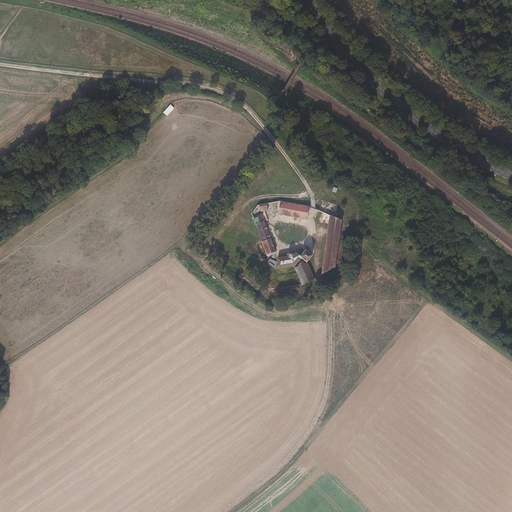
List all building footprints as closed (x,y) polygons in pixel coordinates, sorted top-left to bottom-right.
[(308,207),(280,201),(277,214),(306,220),(308,207)] [(329,225),(330,215),(318,209),(317,220),(329,225)] [(275,250),(262,214),(252,218),(266,253),(275,250)] [(336,267),(342,221),(330,215),(329,225),(323,273),(336,267)] [(295,268),(305,259),(309,263),(309,262),(315,255),(308,249),(305,252),(303,256),(300,254),(298,251),(295,254),(293,253),(290,253),(289,255),(288,258),(289,260),(279,262),(274,258),(269,264),(279,271),(295,268)] [(318,279),(309,262),(309,263),(305,259),(295,268),(305,286),(318,279)]
